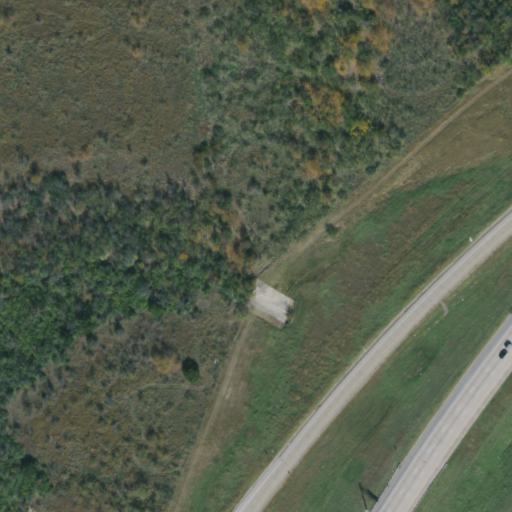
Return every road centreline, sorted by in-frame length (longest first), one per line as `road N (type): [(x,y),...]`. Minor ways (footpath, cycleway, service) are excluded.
road 1 (motorway): [(511,220),(359,373),(245,511)]
road 2 (motorway): [(511,343),(394,511)]
